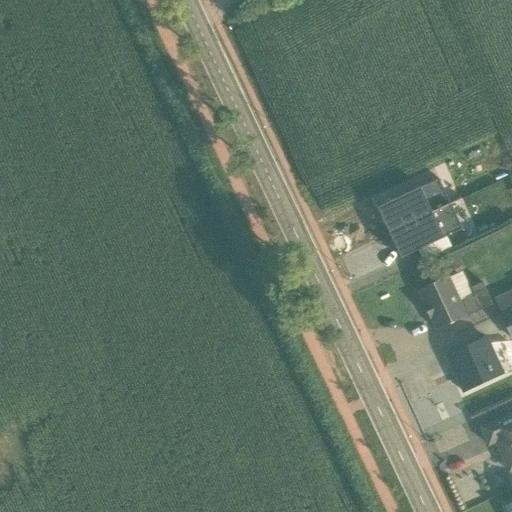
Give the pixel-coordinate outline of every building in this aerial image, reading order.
[(376,209),(387,233),(450,204),(439,180),(376,209)] [(450,204),(387,233),(399,260),(463,231),(450,204)] [(461,273),(417,293),(435,331),(490,305),(481,285),(469,290),(461,273)] [(511,290),(493,299),(500,315),(511,309),(511,290)] [(511,309),(500,315),(511,342),(511,309)] [(488,338),(448,358),(463,392),(503,375),(488,338)] [(487,447),(495,444),(509,475),(511,473),(511,413),(480,428),(487,447)] [(511,511),(511,502),(502,507),(504,511),(511,511)]
